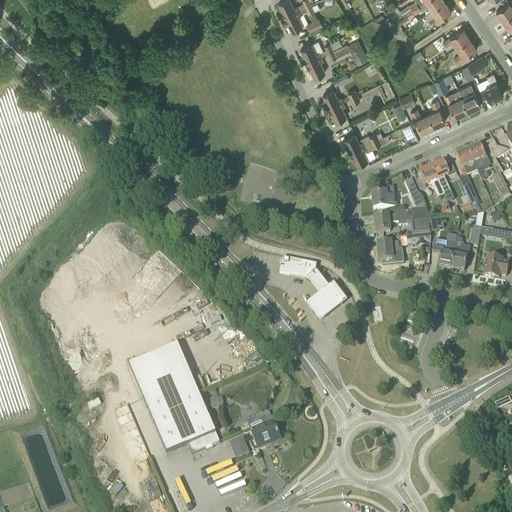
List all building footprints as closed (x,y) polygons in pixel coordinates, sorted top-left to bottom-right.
[(289,0),(286,0),(278,4),(285,18),(311,5),(308,0),(303,0),(302,1),(304,4),(294,9),(289,0)] [(427,0),(414,0),(416,1),(410,6),(413,10),(427,0)] [(443,0),(427,0),(413,10),(412,10),(415,15),(422,11),(422,12),(429,7),(431,11),(445,2),(443,0)] [(511,6),(511,0),(496,12),(503,21),(511,15),(511,8),(511,7),(511,6)] [(445,2),(431,11),(435,16),(429,21),(432,25),(451,12),(445,2)] [(311,5),(285,18),(292,32),(303,26),(298,17),(307,12),(309,15),(315,13),(315,12),(320,9),(317,4),(312,6),(311,5)] [(413,10),(410,6),(409,5),(399,12),(403,17),(412,10),(413,10)] [(509,31),(511,29),(511,15),(503,21),(509,31)] [(319,18),(306,24),(310,33),(323,27),(319,18)] [(457,48),(470,39),(463,29),(443,43),(446,47),(453,43),(457,48)] [(453,58),(456,63),(477,49),(470,39),(457,48),(460,53),(453,58)] [(307,64),(321,57),(328,54),(334,51),(333,50),(342,46),(339,40),(324,47),(326,50),(324,51),(319,42),(300,50),(307,64)] [(358,40),(347,45),(357,66),(368,61),(358,40)] [(334,51),(328,54),(332,61),(337,59),(334,51)] [(468,66),(469,66),(473,75),(488,65),(482,56),(468,66)] [(321,57),(307,64),(314,78),(325,73),(321,63),(323,62),(321,57)] [(426,65),(422,58),(418,61),(424,70),(428,67),(426,65)] [(375,63),(365,66),(368,76),(378,73),(375,63)] [(454,72),(453,66),(436,71),(438,77),(454,72)] [(473,75),(469,66),(462,69),(467,81),(474,78),(473,75)] [(336,86),(350,80),(347,74),(333,80),(336,86)] [(491,87),(485,89),(484,88),(479,91),(483,100),(488,97),(490,101),(491,101),(501,97),(503,95),(493,74),(487,77),(491,87)] [(450,75),(433,82),(439,95),(449,91),(446,85),(454,82),(450,75)] [(433,83),(427,86),(432,95),(437,93),(433,83)] [(466,87),(458,91),(462,98),(468,112),(481,106),(471,84),(466,87)] [(358,96),(355,90),(347,94),(350,100),(358,96)] [(454,118),(468,112),(462,98),(458,91),(458,90),(445,96),(454,118)] [(329,109),(343,102),(341,99),(338,100),(334,91),(323,96),(329,109)] [(399,99),(403,109),(416,104),(411,94),(399,99)] [(360,100),(358,96),(350,100),(352,104),(360,100)] [(427,114),(433,127),(445,122),(440,109),(441,109),(437,100),(431,103),(434,111),(427,114)] [(343,102),(329,109),(335,122),(347,117),(342,108),(345,107),(343,102)] [(421,133),(433,127),(427,114),(420,117),(417,110),(411,112),(414,121),(416,120),(421,133)] [(402,128),(406,139),(414,135),(410,124),(402,128)] [(350,153),(384,137),(382,131),(369,137),(368,135),(360,139),(362,142),(360,143),(356,135),(344,140),(350,153)] [(368,161),(364,152),(366,151),(367,153),(375,149),(374,148),(390,141),(387,135),(384,137),(350,153),(357,166),(368,161)] [(502,156),(502,155),(493,140),(486,144),(490,150),(489,151),(495,160),(502,156)] [(480,146),(468,151),(477,172),(482,182),(485,181),(481,173),(489,169),(488,167),(491,166),(487,158),(486,159),(480,146)] [(511,149),(502,155),(502,156),(495,160),(502,172),(500,174),(510,197),(511,196),(511,149)] [(477,172),(468,151),(456,157),(462,170),(461,170),(464,178),(477,172)] [(443,178),(449,176),(443,162),(431,168),(444,196),(450,194),(443,178)] [(425,186),(431,184),(437,199),(444,196),(431,168),(419,174),(421,178),(415,180),(415,178),(414,178),(420,191),(426,188),(425,186)] [(510,197),(500,174),(492,178),(503,202),(510,197)] [(410,196),(418,193),(412,180),(404,183),(410,196)] [(472,207),(479,204),(471,185),(463,189),(472,207)] [(372,195),(374,210),(395,208),(393,188),(385,189),(385,193),(372,195)] [(459,214),(456,207),(450,210),(453,217),(459,214)] [(390,224),(399,223),(399,226),(410,225),(411,236),(430,234),(429,224),(431,224),(427,212),(427,209),(391,213),(392,216),(375,218),(376,234),(390,232),(390,224)] [(443,220),(431,221),(432,230),(432,232),(440,231),(439,229),(442,229),(442,224),(443,224),(443,220)] [(449,241),(456,242),(458,221),(452,220),(449,241)] [(482,229),(473,228),(470,243),(479,245),(482,229)] [(494,231),(493,239),(509,241),(510,234),(494,231)] [(413,237),(400,238),(401,248),(417,246),(417,248),(427,247),(427,245),(431,245),(431,235),(413,237)] [(451,269),(454,256),(446,255),(448,243),(435,241),(433,252),(441,253),(438,267),(451,269)] [(379,260),(379,262),(388,261),(389,264),(400,263),(400,257),(392,258),(391,243),(377,245),(378,253),(376,254),(377,260),(379,260)] [(464,272),(466,258),(469,259),(471,248),(463,246),(461,257),(454,256),(451,269),(464,272)] [(494,279),(495,275),(506,277),(509,263),(502,262),(503,260),(487,257),(483,276),(494,279)] [(313,281),(316,266),(282,259),(279,274),(313,281)] [(400,342),(411,344),(417,318),(407,316),(400,342)] [(215,371),(198,378),(202,389),(219,382),(215,371)] [(210,409),(223,409),(222,399),(210,399),(210,409)] [(265,445),(280,439),(269,413),(259,418),(262,424),(249,429),(258,451),(266,447),(265,445)] [(209,418),(159,439),(166,455),(187,446),(188,449),(191,448),(192,451),(197,453),(220,443),(209,418)] [(229,443),(236,460),(250,454),(243,437),(229,443)] [(155,511),(158,511),(166,509),(154,478),(143,483),(155,511)]
